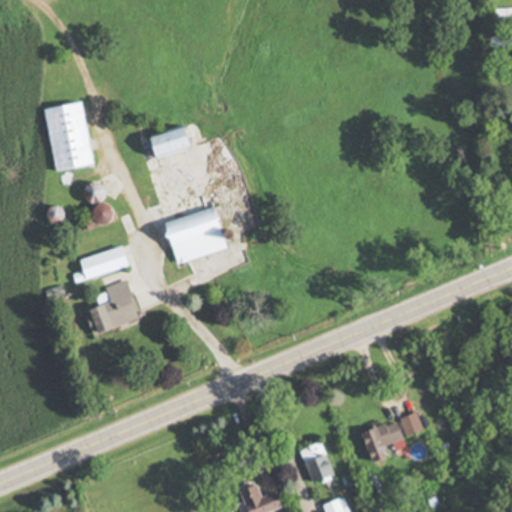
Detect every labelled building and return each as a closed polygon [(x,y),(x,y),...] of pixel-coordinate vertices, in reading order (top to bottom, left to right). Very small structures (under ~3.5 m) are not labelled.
[(511,9),(487,10),(487,25),(511,25),(511,9)] [(506,38),(485,39),(485,48),(506,47),(506,38)] [(101,164),(90,101),(50,108),(61,171),(101,164)] [(205,144),(199,123),(156,135),(162,156),(205,144)] [(148,210),(166,206),(159,177),(141,181),(148,210)] [(237,250),(232,228),(251,224),(242,185),(229,188),(230,189),(206,195),(210,213),(171,222),(180,262),(237,250)] [(100,224),(122,221),(119,203),(97,206),(100,224)] [(136,266),(130,245),(85,260),(91,280),(136,266)] [(100,292),(104,307),(95,310),(102,334),(146,320),(134,281),(100,292)] [(369,433),(380,462),(396,456),(392,445),(409,438),(402,419),(369,433)] [(340,474),(326,441),(304,451),(318,484),(340,474)] [(273,511),(290,506),(284,490),(265,497),(261,485),(244,491),(250,511),(273,511)] [(331,511),(351,511),(348,498),(329,503),(331,511)]
